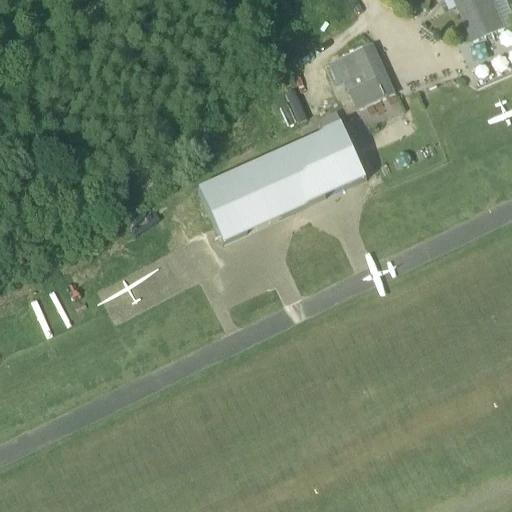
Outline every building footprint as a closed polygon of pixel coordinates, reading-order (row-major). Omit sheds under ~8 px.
[(450,0),(451,0),(473,49),(487,43),(503,36),(488,2),(487,0),(448,0),(449,1),(450,0)] [(511,17),(504,0),(493,0),(488,2),(503,36),(511,31),(511,17)] [(351,95),(360,115),(395,99),(373,50),(343,63),(351,82),(356,93),(351,95)] [(344,85),(351,82),(343,63),(328,69),(337,88),(344,85)] [(349,96),(351,95),(356,93),(351,82),(344,85),(349,96)] [(292,95),(279,101),(291,128),(304,122),(292,95)] [(319,126),(324,138),(342,130),(337,118),(319,126)] [(324,138),(197,195),(221,249),(367,184),(342,130),(324,138)]
